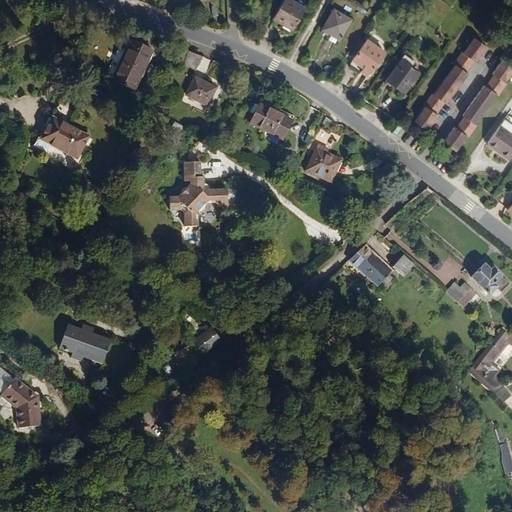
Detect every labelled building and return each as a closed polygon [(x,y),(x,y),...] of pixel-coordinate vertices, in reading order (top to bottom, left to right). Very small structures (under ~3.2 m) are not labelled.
[(310,4),(303,0),(285,0),(277,12),(288,19),(291,14),(300,20),(310,4)] [(347,32),(358,12),(340,1),(329,21),(347,32)] [(297,25),(300,20),(291,14),(288,19),(297,25)] [(436,114),(445,102),(447,103),(456,91),(469,73),(467,72),(476,61),(478,62),(489,46),(477,37),(466,52),(463,52),(455,64),(456,65),(435,94),(433,93),(424,105),(426,106),(414,121),(426,131),(438,115),(436,114)] [(367,81),(385,57),(366,43),(352,63),(362,71),(359,76),(367,81)] [(137,94),(153,53),(129,45),(114,84),(137,94)] [(415,82),(430,61),(412,47),(397,67),(415,82)] [(468,140),(477,129),(475,127),(496,99),(498,99),(506,88),(505,86),(511,76),(511,67),(503,61),(492,76),(493,78),(473,102),(462,118),(463,120),(454,131),(453,130),(441,145),(455,156),(466,140),(468,140)] [(207,108),(214,90),(192,80),(185,97),(207,108)] [(260,115),(265,106),(261,104),(256,114),(260,115)] [(280,144),(292,120),(265,106),(260,115),(256,114),(249,127),(280,144)] [(509,163),(511,158),(511,121),(506,117),(486,146),(509,163)] [(75,160),(84,138),(48,122),(39,143),(75,160)] [(176,122),(173,128),(183,134),(186,128),(176,122)] [(333,168),(337,158),(316,149),(307,170),(332,180),(336,169),(333,168)] [(201,214),(204,209),(214,209),(215,211),(217,211),(222,211),(225,208),(224,196),(207,196),(204,196),(202,195),(201,192),(201,189),(200,183),(198,182),(197,167),(182,168),(182,186),(183,187),(188,187),(187,191),(184,192),(181,194),(179,200),(176,202),(174,203),(167,203),(167,216),(179,215),(182,218),(182,221),(182,233),(195,233),(195,218),(198,217),(201,214)] [(362,271),(375,256),(365,247),(350,261),(362,271)] [(378,285),(391,270),(375,256),(362,271),(378,285)] [(404,276),(414,264),(404,256),(394,267),(404,276)] [(502,290),(509,282),(493,267),(490,269),(487,265),(482,270),(480,267),(472,277),(490,295),(498,287),(502,290)] [(464,309),(478,294),(465,283),(460,289),(454,284),(445,293),(464,309)] [(237,327),(231,321),(225,326),(230,333),(237,327)] [(102,365),(112,340),(93,333),(82,329),(69,324),(59,348),(72,353),(71,358),(82,362),(84,358),(102,365)] [(93,333),(95,329),(83,324),(82,329),(93,333)] [(493,353),(510,334),(504,328),(474,361),(493,382),(498,378),(494,373),(485,362),(493,353)] [(202,355),(218,342),(208,329),(191,343),(202,355)] [(495,356),(511,339),(511,335),(510,334),(493,353),(495,356)] [(202,355),(191,343),(184,349),(195,361),(202,355)] [(13,378),(0,369),(0,395),(1,396),(13,378)] [(496,386),(508,380),(499,369),(494,373),(498,378),(493,382),(496,386)] [(40,426),(38,395),(13,378),(1,396),(17,407),(18,427),(40,426)] [(503,386),(496,392),(504,402),(511,396),(503,386)] [(511,449),(511,440),(509,432),(506,433),(504,428),(500,430),(504,439),(508,451),(511,449)]
